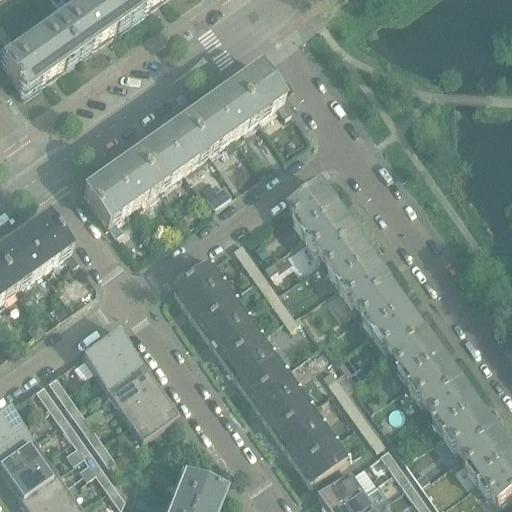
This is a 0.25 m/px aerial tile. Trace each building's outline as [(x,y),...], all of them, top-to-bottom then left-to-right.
[(77,66),(129,30),(108,0),(99,0),(54,32),(77,66)] [(108,0),(129,30),(171,0),(108,0)] [(24,104),(77,66),(54,32),(2,69),(16,88),(15,89),(17,92),(16,93),(24,104)] [(283,109),(269,88),(259,75),(234,93),(258,127),(276,114),(284,125),(290,121),(282,110),(283,109)] [(208,162),(258,127),(234,93),(184,128),(208,162)] [(157,198),(208,162),(184,128),(133,164),(157,198)] [(115,228),(157,198),(133,164),(83,199),(94,216),(107,233),(109,232),(116,243),(122,238),(115,228)] [(223,191),(206,203),(212,213),(230,201),(223,191)] [(357,243),(331,206),(322,194),(289,217),(324,267),(357,243)] [(178,227),(186,238),(190,235),(186,229),(185,221),(178,227)] [(71,259),(59,241),(47,225),(0,258),(0,273),(16,297),(63,264),(71,275),(77,271),(69,260),(71,259)] [(392,292),(366,256),(357,243),(324,267),(358,316),(392,292)] [(262,249),(254,254),(261,264),(269,259),(262,249)] [(240,266),(248,260),(242,251),(233,257),(240,266)] [(246,275),(255,269),(248,260),(240,266),(246,275)] [(264,274),(270,282),(278,276),(273,268),(264,274)] [(252,284),(261,278),(255,269),(246,275),(252,284)] [(0,308),(16,297),(0,273),(0,308)] [(199,335),(234,310),(209,274),(177,297),(178,298),(174,301),(199,335)] [(259,293),(267,287),(261,278),(252,284),(259,293)] [(239,307),(255,295),(249,287),(246,289),(245,297),(236,303),(239,307)] [(265,302),(274,296),(267,287),(259,293),(265,302)] [(427,342),(401,305),(392,292),(358,316),(394,365),(427,342)] [(280,304),(277,300),(274,296),(265,302),(271,311),(280,304)] [(278,320),(286,313),(280,304),(271,311),(278,320)] [(66,318),(60,309),(56,312),(55,318),(58,323),(66,318)] [(223,370),(259,345),(234,310),(199,335),(223,370)] [(284,329),(293,322),(286,313),(278,320),(284,329)] [(299,331),(296,327),(293,322),(284,329),(290,337),(299,331)] [(36,327),(27,334),(35,343),(43,337),(36,327)] [(128,357),(116,340),(81,365),(83,367),(73,374),(82,387),(92,380),(93,382),(128,357)] [(462,391),(436,354),(427,342),(394,365),(428,415),(462,391)] [(248,406),(284,381),(259,345),(223,370),(248,406)] [(105,399),(140,374),(128,357),(93,382),(105,399)] [(346,366),(338,371),(354,393),(367,383),(352,362),(346,366)] [(117,416),(152,391),(140,374),(105,399),(117,416)] [(274,442),(310,417),(284,381),(248,406),(274,442)] [(333,398),(341,392),(335,383),(327,389),(333,398)] [(60,406),(68,401),(56,384),(48,389),(60,406)] [(129,433),(164,408),(152,391),(117,416),(129,433)] [(497,440),(471,404),(462,391),(428,415),(463,464),(497,440)] [(348,401),(346,398),(341,392),(333,398),(339,406),(348,401)] [(47,415),(55,410),(43,393),(35,398),(47,415)] [(72,423),(79,417),(68,401),(60,406),(72,423)] [(345,415),(354,409),(348,401),(339,406),(345,415)] [(372,404),(367,408),(373,416),(382,410),(378,405),(372,404)] [(141,450),(176,425),(164,408),(129,433),(141,450)] [(351,424),(360,418),(354,409),(345,415),(351,424)] [(59,432),(67,426),(55,410),(47,415),(59,432)] [(0,447),(21,433),(9,417),(9,416),(0,422),(0,447)] [(83,439),(91,434),(79,417),(72,423),(83,439)] [(299,477),(335,452),(310,417),(274,442),(299,477)] [(366,427),(364,423),(360,418),(351,424),(357,432),(366,427)] [(98,429),(94,422),(86,427),(91,434),(98,429)] [(71,448),(78,443),(67,426),(59,432),(71,448)] [(363,441),(372,435),(366,427),(357,432),(363,441)] [(0,472),(32,450),(21,433),(0,447),(0,472)] [(95,456),(103,451),(91,434),(83,439),(95,456)] [(369,450),(378,444),(372,435),(363,441),(369,450)] [(501,511),(511,504),(511,462),(505,453),(497,440),(463,464),(497,511),(501,511)] [(83,465),(90,460),(78,443),(71,448),(83,465)] [(384,452),(381,448),(378,444),(369,450),(376,458),(384,452)] [(0,477),(10,491),(44,467),(32,450),(0,472),(0,477)] [(107,474),(115,468),(103,451),(95,456),(107,474)] [(314,493),(347,470),(335,452),(299,477),(310,494),(314,492),(314,493)] [(393,480),(401,474),(388,457),(381,462),(393,480)] [(94,482),(102,476),(90,460),(83,465),(94,482)] [(22,508),(56,484),(44,467),(10,491),(22,508)] [(405,496),(412,491),(401,474),(393,480),(405,496)] [(106,498),(114,493),(102,476),(94,482),(106,498)] [(422,492),(429,487),(423,479),(416,484),(422,492)] [(219,511),(224,499),(180,481),(167,511),(219,511)] [(323,511),(345,511),(364,499),(352,482),(319,506),(323,511)] [(24,511),(51,511),(68,500),(56,484),(22,508),(24,511)] [(416,511),(417,511),(424,508),(412,491),(405,496),(416,511)] [(115,511),(122,511),(124,507),(114,493),(106,498),(113,509),(115,511)] [(373,511),(364,499),(345,511),(373,511)] [(76,511),(68,500),(51,511),(76,511)]
